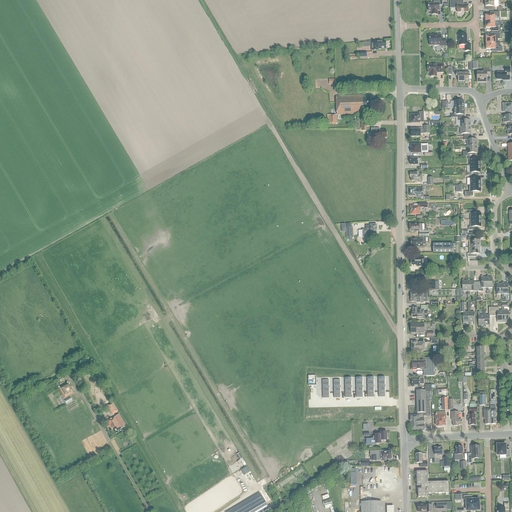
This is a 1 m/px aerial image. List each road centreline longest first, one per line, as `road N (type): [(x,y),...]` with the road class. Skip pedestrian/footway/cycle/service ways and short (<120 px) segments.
road 1 (tertiary): [(403,443),(398,88)]
road 2 (track): [(180,511),(91,352)]
